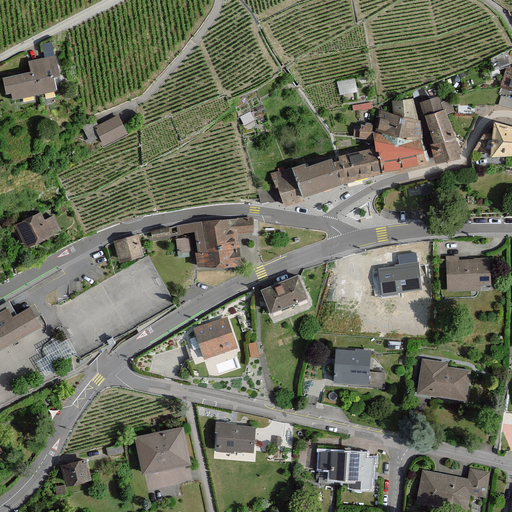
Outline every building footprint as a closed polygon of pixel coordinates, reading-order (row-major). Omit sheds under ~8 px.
[(4,76),(8,92),(13,91),(15,99),(57,90),(54,76),(60,74),(55,53),(28,60),(31,70),(4,76)] [(511,66),(507,67),(501,88),(511,91),(511,66)] [(356,90),(354,79),(338,81),(340,93),(356,90)] [(441,107),(438,97),(422,103),(425,113),(441,107)] [(414,114),(414,99),(392,99),(393,115),(414,114)] [(444,110),(426,115),(433,140),(452,135),(444,110)] [(84,125),(92,140),(102,134),(105,140),(129,128),(120,112),(99,123),(97,118),(84,125)] [(417,136),(420,120),(381,113),(378,129),(417,136)] [(511,153),(511,127),(493,122),(494,133),(485,133),(477,151),(492,151),(492,154),(511,153)] [(371,137),(371,127),(353,127),(353,137),(371,137)] [(385,132),(375,134),(382,170),(423,161),(418,138),(388,145),(385,132)] [(458,155),(453,138),(431,144),(437,162),(458,155)] [(373,147),(338,158),(345,182),(380,171),(373,147)] [(296,165),(306,194),(343,182),(334,157),(309,165),(308,162),(296,165)] [(272,173),(277,187),(281,186),(288,205),(305,199),(294,166),(272,173)] [(16,223),(29,247),(57,232),(56,230),(62,226),(55,213),(47,218),(42,209),(16,223)] [(197,252),(199,266),(244,265),(237,232),(254,232),(253,217),(223,219),(203,221),(176,225),(177,233),(197,230),(200,251),(197,252)] [(152,230),(153,238),(172,235),(170,227),(152,230)] [(114,241),(120,263),(144,256),(139,234),(114,241)] [(176,238),(178,257),(191,255),(189,236),(176,238)] [(446,255),(448,291),(493,288),(491,257),(459,259),(459,254),(446,255)] [(423,290),(419,263),(378,269),(382,296),(423,290)] [(262,289),(272,314),(309,300),(300,275),(262,289)] [(0,350),(46,325),(34,304),(18,313),(10,299),(0,305),(0,350)] [(201,347),(205,358),(238,346),(227,315),(193,327),(196,336),(188,339),(192,350),(201,347)] [(357,350),(336,349),(335,381),(350,382),(350,378),(371,379),(372,349),(357,348),(357,350)] [(423,358),(417,392),(467,400),(470,377),(464,369),(448,366),(448,362),(423,358)] [(215,431),(219,431),(218,451),(235,452),(235,450),(256,451),(257,426),(238,424),(238,422),(216,420),(215,431)] [(135,435),(142,473),(193,462),(186,424),(135,435)] [(351,479),(351,487),(373,488),(375,458),(365,458),(365,452),(331,450),(331,453),(320,452),(319,468),(330,469),(330,477),(351,479)] [(62,464),(67,484),(91,478),(87,458),(62,464)] [(421,470),(416,503),(469,511),(471,495),(485,497),(490,471),(469,468),(468,477),(421,470)]
